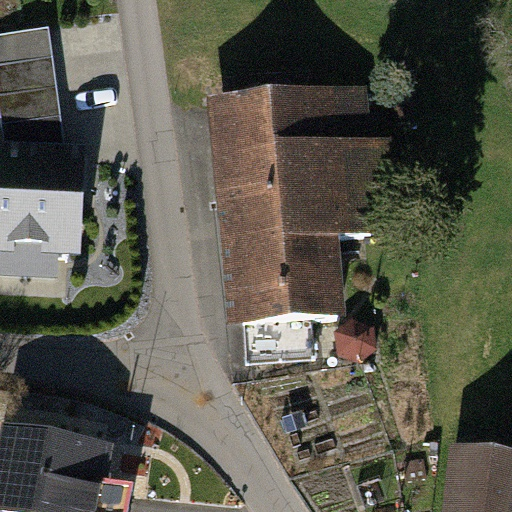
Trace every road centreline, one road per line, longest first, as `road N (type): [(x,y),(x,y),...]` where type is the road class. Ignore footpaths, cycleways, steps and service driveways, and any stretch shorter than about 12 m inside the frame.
road 1 (residential): [(183,388),(137,0)]
road 2 (residential): [(183,388),(118,366),(0,359)]
road 3 (residential): [(280,511),(183,388)]
